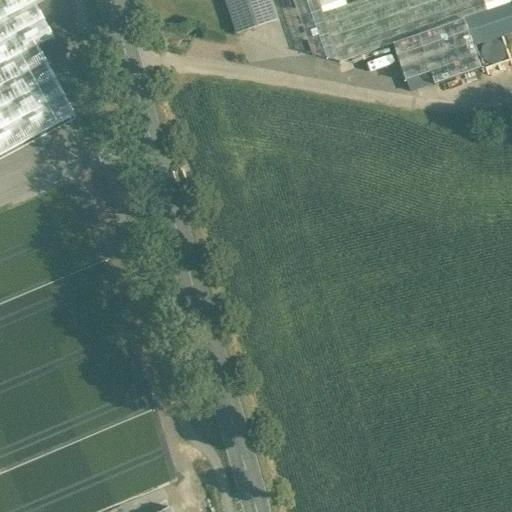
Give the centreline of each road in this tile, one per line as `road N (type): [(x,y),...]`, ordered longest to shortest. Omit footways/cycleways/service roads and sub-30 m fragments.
road 1 (secondary): [(253,511),(109,0)]
road 2 (track): [(511,108),(471,110),(175,63),(129,70)]
road 3 (track): [(0,204),(128,149)]
